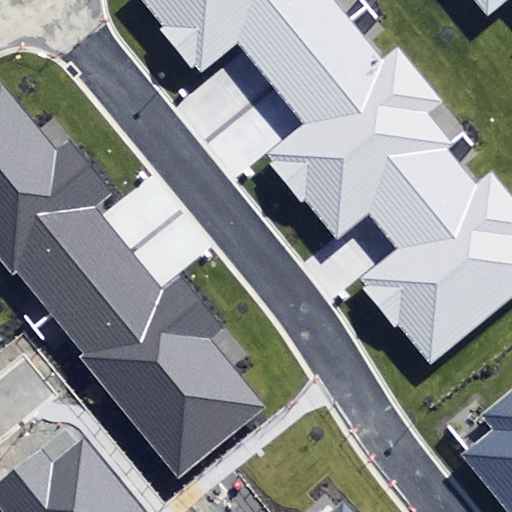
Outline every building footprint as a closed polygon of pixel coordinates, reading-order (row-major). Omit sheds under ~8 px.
[(271,84),(351,20),(334,0),(142,0),(164,26),(160,29),(190,68),(195,64),(201,71),(237,43),(271,84)] [(511,0),(472,0),(486,17),(507,0),(511,0)] [(336,239),(370,212),(449,149),(454,145),(428,112),(442,101),(399,47),(383,60),(351,20),(271,84),(303,124),(268,152),(274,160),(269,164),(300,202),(304,199),(336,239)] [(56,151),(1,83),(0,84),(0,262),(11,276),(17,271),(52,314),(131,250),(96,207),(112,194),(69,141),(56,151)] [(393,328),(399,324),(431,365),(511,301),(511,197),(492,172),(477,184),(449,149),(370,212),(398,248),(363,276),(370,285),(363,290),(393,328)] [(162,288),(131,250),(52,314),(84,353),(80,357),(178,477),(266,406),(210,339),(223,328),(179,274),(162,288)] [(511,511),(511,388),(480,414),(493,430),(461,455),(507,511),(511,511)] [(0,508),(3,511),(143,511),(84,439),(54,463),(42,448),(0,481),(0,508)] [(351,511),(343,502),(331,511),(351,511)]
